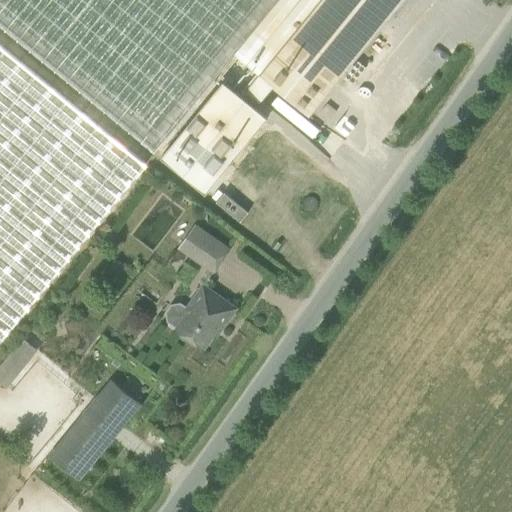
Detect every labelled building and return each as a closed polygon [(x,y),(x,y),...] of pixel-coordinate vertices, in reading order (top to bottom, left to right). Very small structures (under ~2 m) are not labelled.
[(246,91),(259,102),(272,86),(309,116),(403,0),(0,0),(0,26),(154,152),(234,55),(259,75),(246,91)] [(0,342),(145,163),(0,44),(0,342)] [(222,81),(160,157),(205,194),(267,118),(222,81)] [(224,192),(216,202),(240,222),(248,212),(224,192)] [(193,226),(178,248),(212,273),(228,251),(193,226)] [(167,324),(175,329),(203,349),(219,327),(221,329),(236,308),(202,285),(185,309),(180,305),(171,306),(166,313),(167,324)] [(111,379),(83,412),(49,455),(79,480),(142,404),(111,379)]
